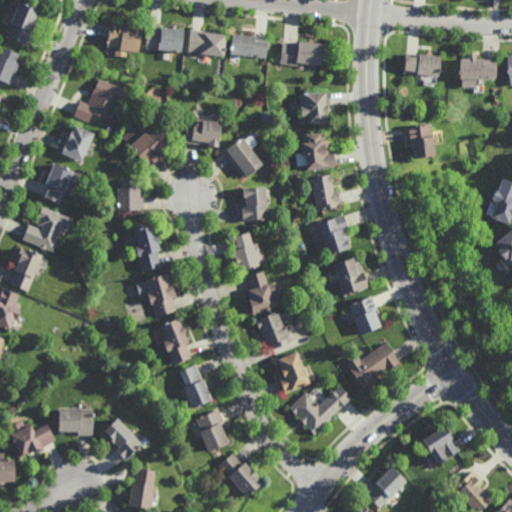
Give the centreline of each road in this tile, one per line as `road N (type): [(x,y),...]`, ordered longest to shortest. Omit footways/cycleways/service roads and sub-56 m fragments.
road 1 (tertiary): [(372,0),(366,86),(386,219),(436,340),(511,446)]
road 2 (residential): [(320,485),(278,448),(254,408),(197,247),(193,191)]
road 3 (residential): [(246,0),(511,23)]
road 4 (residential): [(454,370),(364,439),(302,511)]
